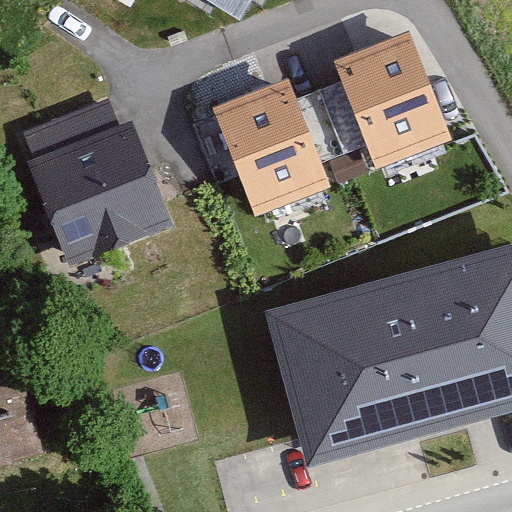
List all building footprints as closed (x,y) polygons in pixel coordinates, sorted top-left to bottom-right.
[(258,0),(215,0),(248,18),(258,0)] [(334,53),(374,167),(449,141),(409,27),(334,53)] [(215,115),(256,217),(331,187),(291,86),(215,115)] [(31,162),(71,266),(173,227),(132,123),(31,162)] [(511,248),(277,313),(315,457),(511,403),(511,248)] [(30,362),(0,369),(0,477),(55,464),(30,362)]
